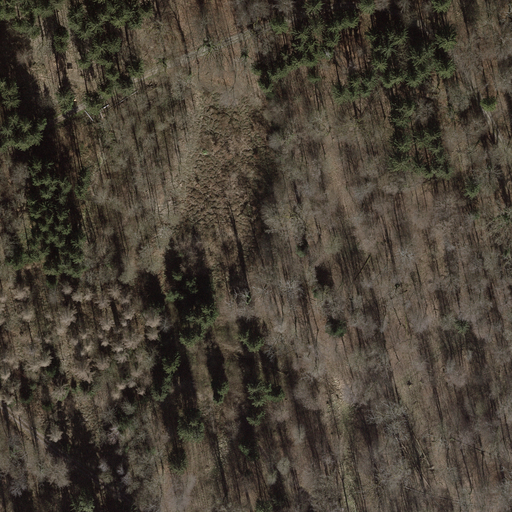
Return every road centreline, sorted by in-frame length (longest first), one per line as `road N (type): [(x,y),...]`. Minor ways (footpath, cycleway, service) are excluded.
road 1 (track): [(341,0),(132,83),(0,152)]
road 2 (track): [(511,153),(450,47),(420,19),(348,0)]
road 3 (track): [(0,401),(140,511)]
